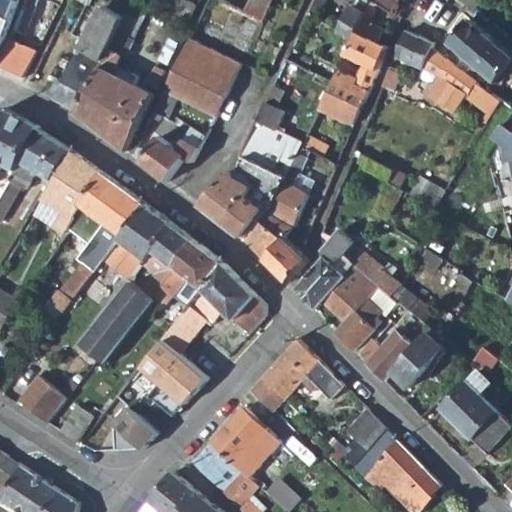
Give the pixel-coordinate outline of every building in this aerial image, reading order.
[(27,0),(0,62),(0,65),(24,77),(37,50),(22,44),(40,0),(27,0)] [(0,0),(0,48),(20,0),(0,0)] [(135,0),(126,18),(119,30),(135,37),(151,4),(144,0),(135,0)] [(251,0),(247,9),(266,17),(273,0),(251,0)] [(314,0),(308,15),(334,29),(339,19),(323,9),(327,0),(314,0)] [(372,0),(367,12),(364,20),(371,23),(380,3),(395,11),(399,0),(372,0)] [(399,0),(395,11),(402,16),(409,0),(399,0)] [(339,33),(353,41),(358,31),(364,20),(367,12),(351,5),(339,33)] [(57,95),(55,100),(78,109),(110,48),(113,41),(119,30),(126,18),(105,7),(64,84),(58,82),(52,92),(57,95)] [(451,43),(475,63),(495,39),(470,17),(451,43)] [(364,20),(358,31),(380,41),(384,34),(382,28),(371,23),(364,20)] [(408,29),(396,55),(438,74),(435,79),(431,80),(424,89),(455,112),(468,94),(494,112),(502,99),(468,72),(433,46),(435,42),(408,29)] [(119,30),(113,41),(129,50),(135,37),(119,30)] [(353,41),(347,54),(365,62),(379,69),(390,46),(380,41),(358,31),(353,41)] [(191,38),(164,91),(178,98),(218,117),(245,64),(191,38)] [(511,53),(495,39),(475,63),(497,81),(506,71),(511,75),(511,53)] [(113,41),(110,48),(122,55),(126,56),(129,50),(113,41)] [(168,41),(156,65),(163,68),(176,45),(168,41)] [(78,109),(76,113),(94,126),(107,102),(114,105),(127,79),(122,76),(125,70),(118,63),(122,55),(110,48),(78,109)] [(306,53),(302,63),(311,67),(316,57),(306,53)] [(288,56),(283,66),(294,72),(298,61),(288,56)] [(359,76),(357,81),(372,87),(379,69),(365,62),(359,76)] [(340,68),(337,74),(370,91),(372,87),(357,81),(359,76),(340,68)] [(391,68),(383,86),(391,90),(393,84),(396,85),(402,74),(391,68)] [(125,70),(122,76),(127,79),(134,83),(137,76),(125,70)] [(337,74),(320,108),(356,124),(370,91),(337,74)] [(114,105),(102,131),(112,139),(139,86),(134,83),(127,79),(114,105)] [(244,201),(226,223),(244,237),(262,215),(266,218),(268,215),(299,153),(304,142),(278,129),(287,111),(279,107),(286,91),(275,85),(242,156),(245,158),(239,172),(259,182),(257,185),(244,201)] [(139,86),(112,139),(127,150),(155,94),(139,86)] [(383,86),(378,97),(386,101),(391,90),(383,86)] [(164,91),(155,110),(168,118),(178,98),(164,91)] [(511,106),(502,99),(494,112),(506,121),(511,113),(511,106)] [(107,102),(94,126),(102,131),(114,105),(107,102)] [(8,109),(0,124),(0,161),(16,170),(40,128),(40,126),(8,109)] [(511,115),(499,136),(511,144),(511,149),(511,115)] [(16,170),(0,198),(0,218),(3,220),(24,185),(28,187),(38,172),(52,179),(71,150),(40,128),(16,170)] [(160,138),(144,161),(169,180),(186,155),(195,161),(205,140),(189,130),(179,149),(160,138)] [(55,225),(66,232),(70,226),(77,213),(83,202),(103,172),(76,153),(47,198),(66,210),(55,225)] [(299,153),(268,215),(288,236),(295,227),(297,225),(297,224),(311,184),(300,178),(306,165),(309,158),(299,153)] [(372,158),(366,168),(389,181),(393,172),(394,170),(372,158)] [(317,170),(306,165),(300,178),(311,184),(317,170)] [(83,262),(62,289),(73,298),(104,258),(129,225),(147,203),(115,181),(103,172),(83,202),(77,213),(70,226),(90,242),(78,259),(83,262)] [(228,172),(202,205),(226,223),(244,201),(257,185),(237,177),(228,172)] [(393,172),(389,181),(400,187),(404,178),(393,172)] [(389,181),(372,213),(388,221),(405,189),(400,187),(389,181)] [(434,184),(425,200),(437,206),(446,191),(434,184)] [(129,225),(104,258),(132,281),(146,263),(175,224),(147,203),(129,225)] [(262,215),(244,237),(267,258),(281,244),(288,237),(288,236),(268,215),(266,218),(262,215)] [(175,224),(146,263),(158,271),(147,286),(159,294),(198,242),(175,224)] [(296,290),(316,310),(324,302),(347,277),(348,274),(356,264),(345,254),(355,243),(341,231),(323,251),(324,257),(313,270),(296,290)] [(225,262),(198,242),(159,294),(155,299),(156,300),(165,307),(175,295),(189,306),(203,289),(225,262)] [(281,244),(267,258),(290,280),(310,258),(296,244),(294,246),(284,247),(281,244)] [(367,252),(356,264),(381,286),(391,296),(394,293),(402,284),(385,269),(386,267),(367,252)] [(189,306),(164,338),(182,353),(209,320),(215,324),(222,314),(226,309),(235,317),(235,319),(252,333),(266,318),(266,304),(237,273),(225,262),(203,289),(189,306)] [(347,277),(324,302),(346,323),(338,332),(355,351),(382,321),(379,318),(384,311),(370,299),(381,286),(356,264),(348,274),(347,277)] [(462,273),(450,294),(461,301),(474,280),(462,273)] [(132,281),(84,343),(100,356),(108,362),(156,300),(155,299),(132,281)] [(394,293),(391,296),(399,303),(408,310),(425,321),(434,311),(402,284),(394,293)] [(0,330),(1,331),(21,301),(0,287),(0,330)] [(62,289),(52,303),(63,311),(73,298),(62,289)] [(391,296),(384,304),(392,311),(399,303),(391,296)] [(399,303),(392,311),(401,318),(408,310),(399,303)] [(226,309),(222,314),(231,322),(235,319),(235,317),(226,309)] [(369,362),(367,363),(372,368),(384,381),(393,371),(415,347),(397,331),(383,347),(369,362)] [(415,347),(393,371),(409,386),(444,346),(428,332),(415,347)] [(182,353),(164,338),(142,365),(188,404),(212,378),(182,353)] [(301,338),(264,380),(285,400),(303,380),(314,390),(320,384),(334,398),(346,385),(301,338)] [(376,340),(362,355),(369,362),(383,347),(376,340)] [(484,347),(474,359),(490,371),(500,360),(484,347)] [(478,371),(441,408),(487,452),(511,426),(511,423),(482,394),(491,383),(478,371)] [(20,401),(48,423),(67,398),(39,376),(20,401)] [(264,380),(253,391),(269,407),(275,413),(286,401),(285,400),(264,380)] [(253,391),(242,403),(246,406),(258,419),(269,407),(253,391)] [(246,406),(213,442),(251,478),(264,465),(263,464),(257,459),(270,445),(276,451),(286,461),(294,452),(258,419),(246,406)] [(79,407),(62,432),(79,443),(95,418),(79,407)] [(132,407),(116,425),(119,451),(148,447),(161,433),(132,407)] [(368,408),(348,430),(356,438),(368,450),(388,428),(368,408)] [(355,466),(354,467),(365,478),(399,439),(398,439),(388,428),(368,450),(355,466)] [(330,441),(355,466),(368,450),(356,438),(348,448),(335,436),(330,441)] [(399,439),(365,478),(379,492),(387,483),(416,511),(418,511),(445,486),(399,439)] [(213,442),(195,461),(234,501),(244,511),(262,511),(261,511),(267,506),(252,492),(258,484),(257,484),(251,478),(213,442)] [(257,459),(263,464),(270,457),(276,451),(270,445),(257,459)] [(2,451),(0,454),(0,465),(1,466),(0,467),(0,478),(11,487),(3,499),(23,511),(48,511),(49,511),(54,503),(68,511),(74,511),(80,502),(2,451)] [(264,465),(251,478),(257,484),(269,471),(264,465)] [(225,511),(175,471),(151,499),(166,511),(225,511)] [(166,511),(151,499),(144,508),(148,511),(166,511)] [(68,511),(54,503),(49,511),(50,511),(68,511)]
